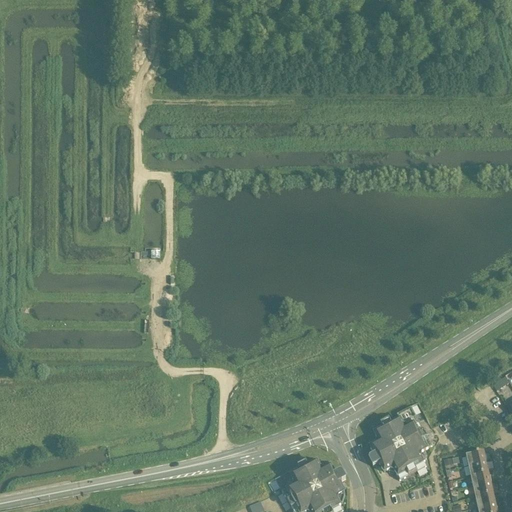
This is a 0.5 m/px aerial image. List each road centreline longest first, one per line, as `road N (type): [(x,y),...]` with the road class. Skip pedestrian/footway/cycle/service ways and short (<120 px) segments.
road 1 (track): [(222,455),(222,377),(175,372),(159,355),(168,177),(146,176),(136,166),(137,104)]
road 2 (track): [(511,100),(137,104)]
road 3 (secondary): [(336,425),(505,313)]
road 4 (secondary): [(505,313),(330,414)]
road 5 (secondary): [(194,465),(0,504)]
road 6 (secondary): [(194,465),(258,454),(336,425)]
road 7 (secondary): [(330,414),(194,465)]
